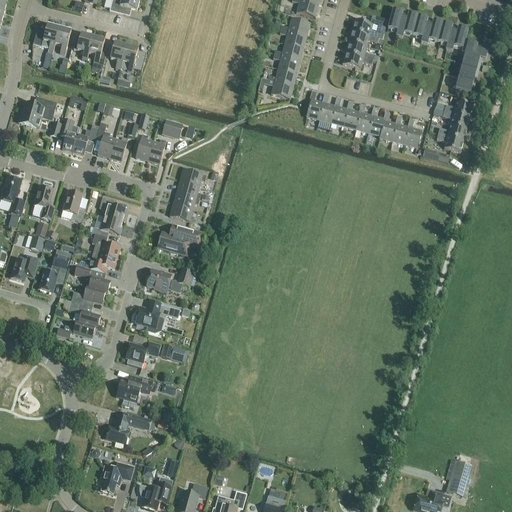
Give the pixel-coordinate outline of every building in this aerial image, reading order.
[(137,13),(140,1),(135,0),(122,0),(121,3),(113,0),(109,14),(129,19),(131,12),(137,13)] [(315,20),(319,7),(293,0),(291,4),(299,6),(296,15),(315,20)] [(84,6),(75,3),(73,13),(81,15),(84,6)] [(413,38),(418,19),(393,12),(387,31),(397,34),(395,38),(402,40),(404,35),(413,38)] [(372,19),(370,25),(385,29),(387,23),(372,19)] [(437,45),(443,26),(418,19),(413,38),(422,40),(420,45),(427,47),(428,42),(437,45)] [(280,33),(306,40),(310,27),(291,22),(289,31),(281,29),(280,33)] [(354,22),(351,34),(379,41),(380,36),(371,34),(372,27),(354,22)] [(55,47),(59,31),(37,25),(32,48),(41,50),(43,44),(50,46),(48,53),(53,54),(55,47)] [(463,51),(465,44),(468,32),(443,26),(437,45),(446,47),(445,52),(452,54),(453,49),(463,51)] [(55,47),(61,49),(60,56),(65,57),(71,34),(59,31),(55,47)] [(303,52),(306,40),(280,33),(279,37),(287,39),(284,47),(303,52)] [(377,46),(379,41),(351,34),(348,45),(366,49),(368,43),(377,46)] [(88,56),(93,40),(81,37),(76,53),(83,55),(82,62),(87,63),(88,56)] [(88,56),(95,58),(91,73),(99,75),(99,73),(102,73),(106,56),(101,55),(105,43),(93,40),(92,40),(88,56)] [(465,44),(463,51),(461,56),(464,57),(455,92),(470,96),(479,61),(485,63),(488,50),(465,44)] [(114,45),(110,62),(117,64),(115,71),(120,72),(122,65),(126,49),(114,45)] [(365,56),(366,49),(348,45),(345,55),(373,63),(374,58),(365,56)] [(300,64),(303,52),(284,47),(282,56),(275,54),(274,58),(300,64)] [(126,49),(122,65),(129,67),(127,74),(132,75),(133,71),(141,73),(146,56),(138,54),(138,52),(126,49)] [(371,68),(373,63),(345,55),(342,67),(360,72),(362,65),(371,68)] [(296,77),(300,64),(274,58),(273,62),(280,63),(278,72),(296,77)] [(293,89),(296,77),(278,72),(275,80),(268,79),(267,83),(293,89)] [(100,79),(99,85),(109,88),(110,82),(100,79)] [(130,85),(118,82),(117,87),(129,91),(130,85)] [(290,102),(293,89),(267,83),(266,87),(273,88),(271,97),(290,102)] [(323,106),(321,105),(314,103),(316,95),(311,94),(309,103),(311,103),(306,120),(319,123),(323,106)] [(336,109),(334,109),(326,107),(328,99),(324,97),(321,105),(323,106),(319,123),(331,127),(336,109)] [(22,116),(41,121),(52,124),(57,106),(36,100),(34,108),(24,105),(22,116)] [(348,112),(346,112),(339,110),(341,102),(336,101),(334,109),(336,109),(331,127),(343,130),(348,112)] [(360,116),(358,115),(351,113),(353,105),(348,104),(346,112),(348,112),(343,130),(355,133),(360,116)] [(444,114),(469,121),(473,109),(456,104),(455,111),(445,108),(444,114)] [(444,114),(445,108),(436,105),(434,111),(444,114)] [(372,119),(371,118),(363,116),(365,108),(361,107),(358,115),(360,116),(355,133),(368,136),(372,119)] [(111,119),(114,111),(107,109),(104,117),(111,119)] [(385,122),(383,122),(375,120),(378,112),(373,110),(371,118),(372,119),(368,136),(380,140),(385,122)] [(466,132),(469,121),(444,114),(442,119),(452,122),(450,128),(466,132)] [(397,127),(395,127),(387,125),(389,116),(385,115),(383,122),(385,122),(380,140),(379,141),(392,145),(397,127)] [(40,126),(41,121),(22,116),(19,126),(26,128),(26,130),(31,131),(31,129),(45,133),(47,128),(40,126)] [(145,133),(149,119),(142,117),(138,131),(145,133)] [(409,130),(407,130),(400,128),(402,120),(397,118),(395,127),(397,127),(392,145),(404,148),(409,130)] [(80,130),(74,129),(74,125),(64,122),(59,136),(66,138),(62,152),(73,155),(78,137),(80,130)] [(409,130),(404,148),(417,151),(421,134),(412,131),(414,123),(409,122),(407,130),(409,130)] [(179,143),(183,128),(166,123),(161,138),(179,143)] [(58,141),(62,127),(53,125),(49,139),(58,141)] [(109,161),(115,142),(109,140),(110,136),(104,135),(106,127),(100,126),(96,139),(102,141),(97,158),(109,161)] [(115,142),(109,161),(121,165),(128,142),(133,142),(134,140),(138,128),(130,126),(127,138),(128,138),(127,141),(122,140),(121,143),(115,142)] [(463,144),(466,132),(450,128),(448,134),(439,131),(438,137),(463,144)] [(78,137),(73,155),(83,158),(87,144),(94,146),(98,132),(91,130),(90,133),(86,132),(84,139),(78,137)] [(147,164),(153,144),(147,143),(148,139),(142,137),(136,161),(147,164)] [(460,156),(463,144),(438,137),(436,143),(445,145),(444,151),(460,156)] [(153,144),(147,164),(159,167),(166,144),(160,142),(159,146),(153,144)] [(425,151),(422,160),(448,166),(450,158),(425,151)] [(180,184),(199,190),(201,184),(204,185),(206,179),(183,172),(180,184)] [(218,176),(212,174),(210,181),(216,183),(218,176)] [(21,220),(25,205),(16,202),(21,184),(7,180),(0,203),(12,206),(9,217),(21,220)] [(198,196),(199,190),(180,184),(176,196),(199,202),(201,197),(198,196)] [(51,223),(54,210),(49,208),(53,193),(40,189),(34,208),(44,211),(41,220),(51,223)] [(81,225),(86,212),(88,203),(82,201),(83,198),(68,194),(61,220),(81,225)] [(198,208),(199,202),(176,196),(173,207),(193,213),(194,207),(198,208)] [(103,220),(123,226),(127,213),(114,209),(116,204),(103,200),(99,211),(105,213),(103,220)] [(191,219),(193,213),(173,207),(170,219),(193,226),(194,220),(191,219)] [(123,226),(103,220),(97,218),(92,235),(95,236),(106,239),(107,234),(119,238),(123,226)] [(45,240),(49,228),(39,225),(36,237),(45,240)] [(170,237),(169,238),(162,236),(158,250),(170,253),(169,254),(178,256),(178,255),(186,258),(189,247),(198,250),(202,236),(172,228),(170,237)] [(107,240),(106,239),(95,236),(92,246),(95,247),(93,254),(100,257),(117,261),(120,250),(106,246),(107,240)] [(41,255),(44,243),(32,240),(29,251),(41,255)] [(47,250),(55,253),(58,245),(50,242),(47,250)] [(66,273),(69,261),(71,257),(57,253),(50,274),(44,273),(39,292),(52,296),(58,277),(57,276),(58,270),(66,273)] [(114,273),(117,261),(100,257),(93,254),(91,262),(88,261),(85,270),(106,276),(107,271),(114,273)] [(33,282),(39,262),(25,258),(23,264),(16,262),(11,281),(24,285),(26,280),(33,282)] [(88,282),(91,272),(77,268),(74,278),(88,282)] [(189,289),(193,275),(182,272),(178,285),(170,283),(172,278),(151,272),(147,289),(159,292),(159,293),(167,295),(168,292),(179,295),(182,287),(189,289)] [(105,295),(105,296),(107,297),(110,284),(92,279),(89,290),(88,291),(105,295)] [(88,291),(89,290),(87,289),(84,298),(74,295),(71,304),(92,310),(94,305),(102,307),(105,296),(105,295),(88,291)] [(91,316),(92,310),(71,304),(68,314),(81,317),(79,324),(78,325),(95,330),(95,331),(97,331),(100,319),(91,316)] [(180,313),(162,308),(162,307),(149,304),(148,310),(150,310),(150,313),(140,310),(136,326),(147,329),(146,334),(155,337),(161,334),(165,321),(167,319),(178,322),(180,313)] [(195,315),(200,313),(200,308),(197,306),(192,307),(192,312),(195,315)] [(78,325),(79,324),(77,324),(73,336),(92,341),(95,331),(95,330),(78,325)] [(72,343),(72,341),(69,341),(71,335),(58,331),(56,338),(72,343)] [(157,360),(161,348),(149,345),(148,351),(130,346),(126,361),(128,362),(127,366),(142,371),(146,356),(157,360)] [(164,347),(160,359),(171,362),(174,350),(164,347)] [(150,393),(152,385),(139,381),(137,388),(122,384),(118,399),(125,401),(124,402),(129,404),(129,403),(137,405),(141,391),(150,393)] [(151,423),(123,415),(121,421),(117,419),(115,425),(116,426),(115,430),(110,429),(106,441),(125,446),(129,434),(126,433),(127,428),(148,434),(151,423)] [(93,452),(91,455),(91,459),(94,461),(97,460),(99,457),(99,454),(96,452),(93,452)] [(174,480),(179,465),(172,463),(167,478),(174,480)] [(449,483),(454,464),(451,463),(446,482),(449,483)] [(466,486),(471,468),(454,464),(449,483),(445,495),(462,500),(466,486)] [(130,483),(134,470),(118,465),(118,466),(116,472),(105,469),(101,483),(102,482),(104,483),(101,494),(113,497),(116,486),(119,487),(119,488),(119,489),(121,481),(130,483)] [(156,471),(145,468),(142,478),(154,481),(156,471)] [(221,489),(224,479),(216,477),(213,487),(221,489)] [(166,508),(171,489),(172,483),(160,480),(157,491),(148,489),(147,489),(140,487),(140,488),(140,490),(139,492),(140,494),(140,495),(141,497),(142,498),(143,500),(144,500),(142,509),(151,511),(156,511),(158,506),(166,508)] [(205,502),(208,490),(196,487),(194,497),(183,494),(177,511),(194,511),(198,500),(205,502)] [(283,511),(288,497),(270,492),(268,499),(267,499),(266,505),(265,506),(266,506),(264,511),(280,511),(281,511),(283,511)] [(214,511),(213,511),(236,511),(241,511),(242,511),(246,497),(236,494),(234,503),(218,498),(214,511)] [(439,508),(442,497),(431,494),(429,501),(418,498),(413,511),(440,511),(442,509),(439,508)]
